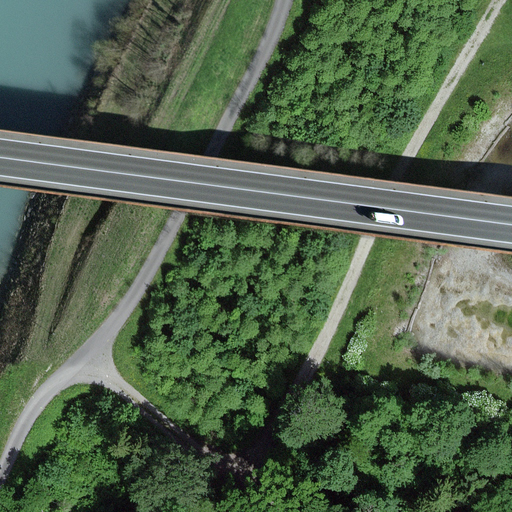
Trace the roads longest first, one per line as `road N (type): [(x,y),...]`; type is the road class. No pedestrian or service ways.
road 1 (track): [(81,357),(203,453),(261,452),(280,430),(422,131),(497,0)]
road 2 (secondary): [(0,157),(511,224)]
